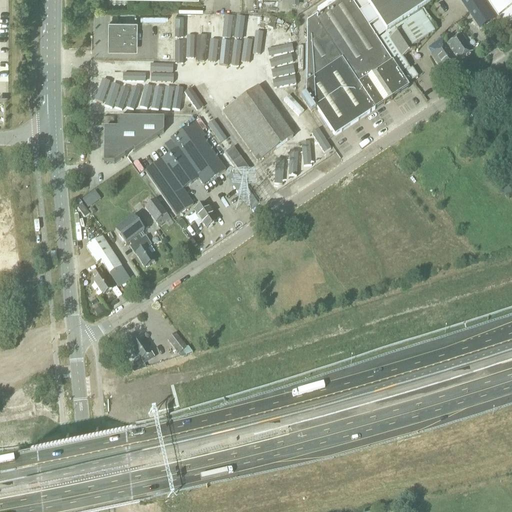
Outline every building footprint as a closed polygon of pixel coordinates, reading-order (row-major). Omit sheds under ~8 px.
[(364,0),(369,7),(359,14),(350,0),(341,0),(307,23),(306,94),(334,137),(408,88),(368,28),(378,21),(386,33),(436,0),(364,0)] [(490,10),(483,0),(460,0),(480,29),(482,28),(492,21),(486,13),(490,10)] [(511,0),(485,0),(505,28),(511,23),(511,0)] [(421,13),(379,40),(402,73),(409,69),(402,59),(415,50),(414,47),(428,38),(427,37),(434,33),(421,13)] [(136,24),(109,24),(109,50),(135,50),(136,24)] [(446,45),(458,62),(472,52),(461,35),(446,45)] [(443,72),(458,62),(446,45),(432,56),(443,72)] [(412,69),(406,74),(411,82),(418,78),(412,69)] [(258,89),(222,114),(257,163),(292,138),(258,89)] [(114,165),(127,156),(133,152),(135,153),(164,134),(164,120),(117,120),(117,130),(104,130),(104,135),(104,160),(104,165),(108,165),(114,165)] [(171,140),(178,149),(145,173),(176,218),(193,206),(182,191),(199,179),(204,187),(226,171),(193,124),(171,140)] [(156,201),(144,209),(155,224),(166,215),(156,201)] [(77,209),(84,219),(89,215),(82,205),(77,209)] [(205,205),(194,212),(206,230),(216,223),(205,205)] [(132,219),(115,232),(126,247),(143,233),(148,229),(138,215),(133,219),(132,219)] [(177,224),(181,231),(187,227),(182,220),(177,224)] [(99,263),(109,277),(121,269),(102,240),(86,250),(96,266),(99,263)] [(143,245),(134,251),(136,255),(135,255),(144,269),(145,268),(147,269),(149,267),(150,265),(154,262),(146,249),(145,249),(143,245)] [(93,284),(102,297),(104,295),(106,296),(109,294),(109,292),(111,290),(106,284),(108,282),(99,270),(91,276),(95,282),(93,284)] [(93,312),(97,318),(106,312),(102,306),(93,312)] [(175,335),(167,341),(178,355),(186,349),(175,335)] [(140,342),(131,348),(140,361),(141,361),(143,365),(153,358),(147,348),(145,349),(140,342)]
